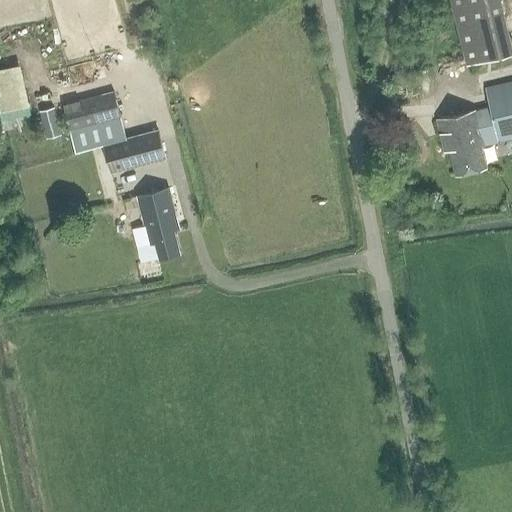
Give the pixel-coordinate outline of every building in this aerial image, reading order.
[(511,53),(511,47),(500,0),(450,0),(467,64),(511,53)] [(22,64),(0,67),(0,128),(30,125),(22,64)] [(491,143),(511,138),(511,82),(488,88),(492,109),(477,112),(447,118),(439,121),(445,151),(450,150),(457,174),(486,166),(481,143),(490,141),(491,143)] [(119,111),(114,92),(63,105),(70,132),(76,156),(91,152),(104,148),(111,173),(167,158),(159,129),(127,138),(120,111),(119,111)] [(39,110),(46,136),(61,132),(54,106),(39,110)] [(160,258),(180,253),(174,230),(179,229),(169,189),(139,197),(151,245),(156,244),(160,258)]
